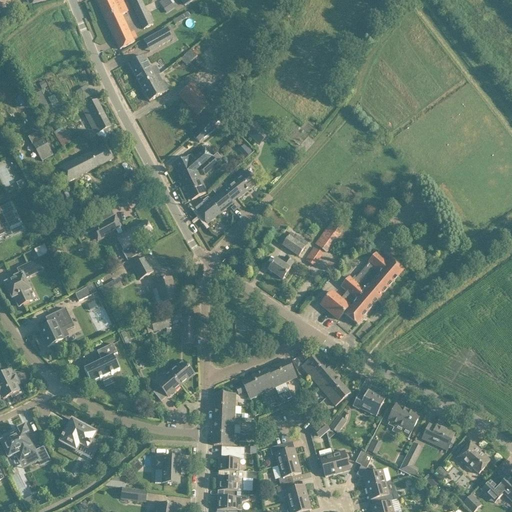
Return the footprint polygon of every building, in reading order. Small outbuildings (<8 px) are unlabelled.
[(134,44),(113,0),(96,0),(120,50),(134,44)] [(129,0),(144,30),(153,26),(141,0),(129,0)] [(169,0),(165,0),(160,3),(166,14),(174,8),(169,0)] [(150,52),(173,39),(167,29),(144,42),(150,52)] [(191,62),(197,56),(192,51),(185,56),(191,62)] [(155,78),(148,65),(143,57),(128,65),(140,87),(155,78)] [(155,78),(140,87),(149,102),(169,91),(164,82),(159,84),(155,78)] [(205,98),(214,107),(225,95),(224,94),(228,89),(221,82),(217,87),(216,86),(205,98)] [(178,95),(197,116),(210,105),(191,84),(178,95)] [(35,94),(34,94),(41,109),(48,106),(41,91),(40,91),(39,89),(34,92),(35,94)] [(0,104),(10,119),(26,107),(14,92),(0,102),(0,104)] [(98,137),(99,137),(100,138),(102,138),(104,137),(106,136),(107,137),(114,133),(97,101),(86,106),(87,106),(82,109),(96,136),(96,135),(98,137)] [(203,140),(217,129),(214,127),(215,126),(209,121),(193,138),(199,144),(203,139),(203,140)] [(268,136),(252,121),(243,130),(259,145),(268,136)] [(53,133),(62,148),(70,142),(62,128),(53,133)] [(40,132),(28,138),(32,145),(40,159),(41,159),(42,162),(53,156),(52,153),(43,138),(40,132)] [(59,169),(67,184),(113,160),(105,145),(84,156),(82,150),(73,155),(76,160),(59,169)] [(195,173),(200,169),(208,162),(207,162),(204,156),(188,163),(186,159),(174,164),(181,180),(195,173)] [(200,169),(204,174),(205,176),(218,166),(212,159),(208,162),(200,169)] [(222,183),(218,186),(232,204),(234,203),(233,202),(237,199),(238,200),(257,184),(247,171),(226,188),(222,183)] [(195,173),(181,180),(192,201),(205,195),(195,173)] [(38,176),(29,181),(37,195),(46,191),(38,176)] [(207,225),(232,204),(218,186),(212,193),(216,197),(210,202),(207,200),(203,203),(202,201),(201,201),(193,208),(207,225)] [(24,230),(21,224),(11,205),(0,210),(0,237),(9,234),(11,237),(24,230)] [(53,228),(58,236),(63,234),(64,235),(73,229),(70,224),(72,223),(67,216),(57,222),(58,225),(53,228)] [(96,240),(121,227),(115,216),(103,223),(99,216),(87,223),(96,240)] [(434,220),(430,224),(436,229),(440,224),(434,220)] [(315,244),(327,253),(344,230),(332,221),(315,244)] [(123,252),(128,262),(137,256),(132,247),(154,236),(146,222),(117,237),(124,252),(123,252)] [(282,246),(299,257),(308,244),(292,232),(282,246)] [(305,261),(314,267),(323,254),(313,247),(305,261)] [(349,278),(341,287),(347,293),(342,299),(352,307),(345,316),(356,325),(357,326),(377,302),(381,305),(385,299),(381,296),(403,270),(391,260),(389,259),(379,251),(376,255),(375,254),(368,263),(369,263),(353,282),(349,278)] [(267,271),(283,281),(290,269),(290,268),(294,262),(286,257),(282,263),(275,259),(267,271)] [(131,266),(139,281),(153,273),(145,258),(131,266)] [(27,292),(30,291),(24,279),(43,271),(38,260),(28,265),(30,271),(14,278),(15,280),(5,285),(12,299),(15,298),(19,308),(32,301),(27,292)] [(99,289),(104,297),(122,287),(118,279),(99,289)] [(156,284),(162,304),(177,300),(171,279),(156,284)] [(75,295),(79,302),(91,296),(87,288),(75,295)] [(332,293),(321,306),(337,320),(338,321),(343,314),(349,307),(341,300),(332,293)] [(58,331),(73,324),(64,310),(45,318),(49,326),(39,331),(48,349),(63,341),(58,331)] [(171,327),(169,322),(181,318),(179,313),(168,317),(151,322),(154,332),(171,327)] [(197,336),(196,314),(189,317),(189,319),(183,319),(183,324),(183,345),(193,345),(193,337),(197,336)] [(183,324),(181,319),(181,318),(169,322),(170,323),(171,327),(171,328),(183,324)] [(113,356),(117,354),(113,345),(97,352),(102,362),(84,370),(91,385),(100,381),(102,380),(101,379),(111,375),(111,376),(113,375),(113,374),(120,371),(113,356)] [(298,359),(302,364),(309,359),(304,354),(298,359)] [(300,369),(309,380),(325,365),(316,355),(300,369)] [(288,360),(276,366),(286,386),(298,380),(288,360)] [(183,362),(170,373),(181,386),(194,375),(183,362)] [(309,380),(318,390),(335,376),(325,365),(309,380)] [(276,366),(265,371),(274,391),(286,386),(276,366)] [(3,374),(4,375),(0,377),(0,399),(2,398),(3,400),(12,396),(12,398),(18,395),(18,393),(19,392),(16,386),(19,384),(15,378),(14,378),(11,372),(10,372),(9,371),(3,374)] [(265,371),(253,377),(262,397),(274,391),(265,371)] [(181,386),(170,373),(157,385),(168,397),(181,386)] [(318,390),(327,401),(344,387),(335,376),(318,390)] [(262,397),(253,377),(241,382),(243,385),(235,389),(239,396),(245,393),(250,402),(262,397)] [(344,387),(327,401),(334,409),(345,399),(347,402),(353,397),(344,387)] [(353,407),(359,410),(360,409),(376,417),(385,400),(368,391),(364,398),(358,395),(353,407)] [(216,394),(215,407),(235,408),(235,395),(216,394)] [(271,401),(265,404),(268,410),(273,408),(271,401)] [(388,421),(411,433),(419,417),(396,405),(388,421)] [(215,407),(215,420),(234,421),(235,408),(215,407)] [(329,429),(338,435),(346,423),(338,417),(329,429)] [(215,420),(214,433),(234,434),(234,421),(215,420)] [(96,434),(88,430),(88,429),(80,425),(79,425),(72,421),(63,437),(61,440),(62,440),(60,443),(76,452),(79,446),(87,450),(89,446),(90,446),(92,444),(91,443),(96,434)] [(313,432),(318,437),(328,428),(323,423),(313,432)] [(422,440),(440,448),(441,446),(448,449),(455,434),(437,426),(436,429),(429,425),(422,440)] [(35,453),(32,446),(31,446),(27,439),(28,438),(26,435),(28,434),(25,428),(18,431),(20,433),(9,439),(7,438),(2,440),(1,442),(1,443),(8,458),(16,454),(19,461),(27,458),(30,465),(39,461),(41,465),(49,461),(43,449),(35,453)] [(234,434),(214,433),(213,446),(233,447),(234,434)] [(372,440),(367,451),(374,455),(380,444),(372,440)] [(456,459),(461,463),(471,472),(473,470),(479,475),(490,462),(480,453),(481,452),(470,443),(456,459)] [(275,455),(278,467),(298,462),(294,449),(284,452),(283,445),(270,449),(272,456),(275,455)] [(408,451),(399,470),(407,474),(417,456),(408,451)] [(345,452),(332,455),(337,475),(350,471),(345,452)] [(355,464),(361,466),(367,455),(361,452),(355,464)] [(218,472),(229,473),(239,473),(239,460),(244,461),(244,453),(229,453),(229,459),(219,459),(218,472)] [(337,475),(332,455),(320,459),(325,478),(337,475)] [(367,455),(361,466),(367,469),(372,458),(367,455)] [(162,484),(180,485),(180,477),(181,477),(181,466),(180,466),(181,458),(163,458),(163,460),(154,460),(154,470),(162,471),(162,484)] [(132,467),(136,471),(142,466),(138,462),(132,467)] [(278,480),(280,486),(293,483),(291,477),(301,474),(298,462),(278,467),(281,479),(278,480)] [(363,476),(366,489),(386,483),(382,471),(363,476)] [(218,491),(224,492),(238,492),(242,492),(243,480),(247,480),(247,473),(239,473),(229,473),(228,479),(218,478),(218,491)] [(511,480),(508,477),(497,488),(490,481),(481,491),(494,504),(504,495),(511,502),(511,480)] [(284,491),(288,504),(308,498),(304,486),(295,488),(293,483),(280,486),(282,492),(284,491)] [(379,499),(381,504),(391,502),(394,501),(394,500),(398,499),(396,494),(389,496),(386,483),(366,489),(369,501),(379,499)] [(136,491),(147,493),(147,492),(122,489),(121,500),(145,503),(135,501),(136,491)] [(217,511),(227,511),(237,511),(242,511),(242,503),(248,501),(248,492),(242,492),(238,492),(224,492),(223,498),(217,497),(217,511)] [(36,493),(21,500),(25,507),(39,500),(36,493)] [(462,494),(458,499),(462,504),(467,499),(462,494)] [(462,504),(469,511),(474,511),(481,506),(470,495),(467,499),(462,504)] [(287,511),(306,511),(311,511),(308,498),(288,504),(290,511),(287,511)] [(381,504),(371,507),(372,511),(393,511),(391,502),(381,504)]
